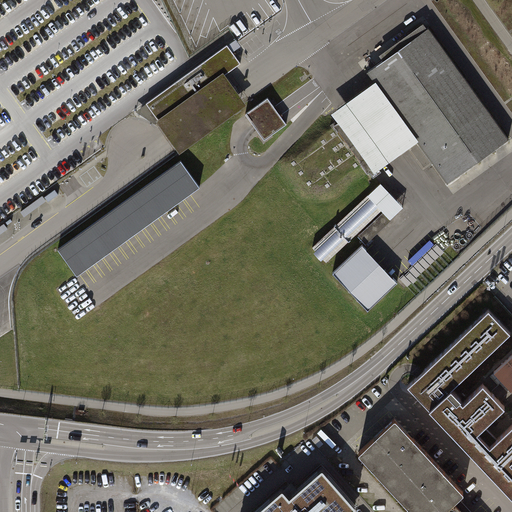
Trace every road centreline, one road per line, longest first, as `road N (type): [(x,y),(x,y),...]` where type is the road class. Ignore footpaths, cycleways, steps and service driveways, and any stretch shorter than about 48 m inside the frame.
road 1 (secondary): [(366,374),(286,414),(197,440),(16,423)]
road 2 (secondary): [(70,451),(173,456),(256,441),(348,394),(366,374)]
road 3 (secondary): [(366,374),(511,239)]
